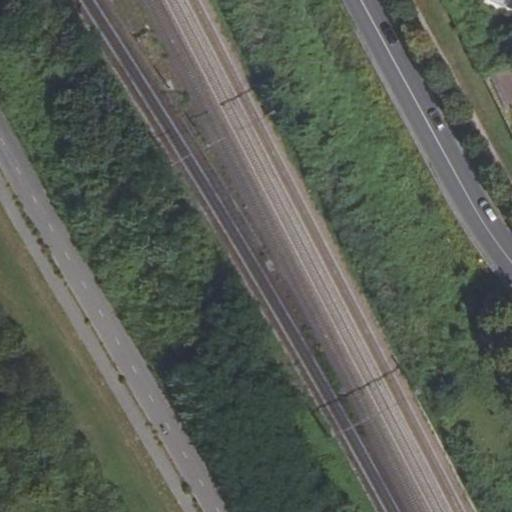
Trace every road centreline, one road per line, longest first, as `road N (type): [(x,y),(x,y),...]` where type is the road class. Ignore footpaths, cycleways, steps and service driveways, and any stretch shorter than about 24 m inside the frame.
road 1 (unclassified): [(0,138),(215,511)]
road 2 (secondary): [(511,261),(361,0)]
